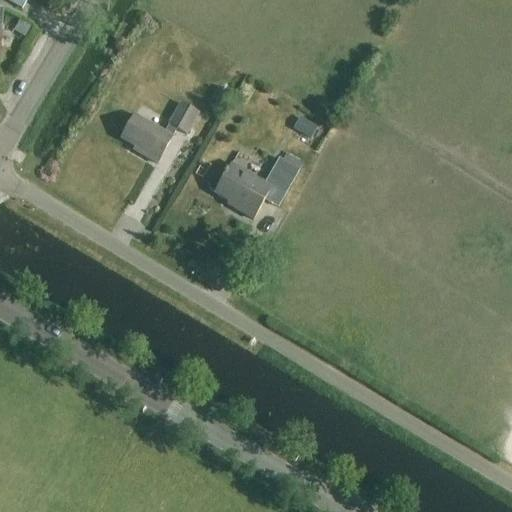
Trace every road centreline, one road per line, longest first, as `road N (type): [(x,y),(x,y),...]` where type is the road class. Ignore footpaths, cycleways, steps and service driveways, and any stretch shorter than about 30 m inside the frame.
road 1 (unclassified): [(511,484),(0,172)]
road 2 (secondary): [(346,511),(0,304)]
road 3 (tertiary): [(0,149),(93,0)]
